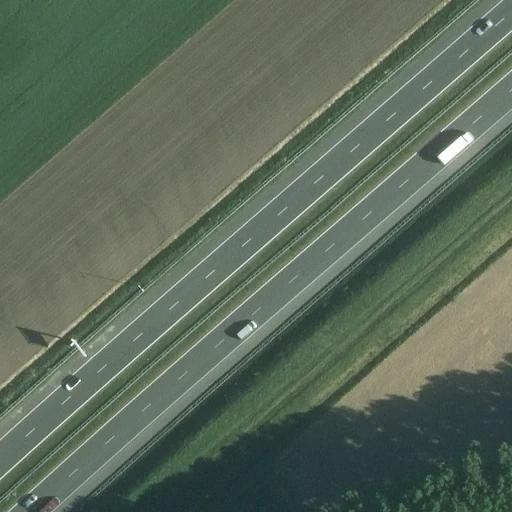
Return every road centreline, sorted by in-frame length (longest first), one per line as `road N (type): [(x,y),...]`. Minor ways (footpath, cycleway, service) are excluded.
road 1 (motorway): [(511,11),(0,460)]
road 2 (motorway): [(34,511),(511,93)]
